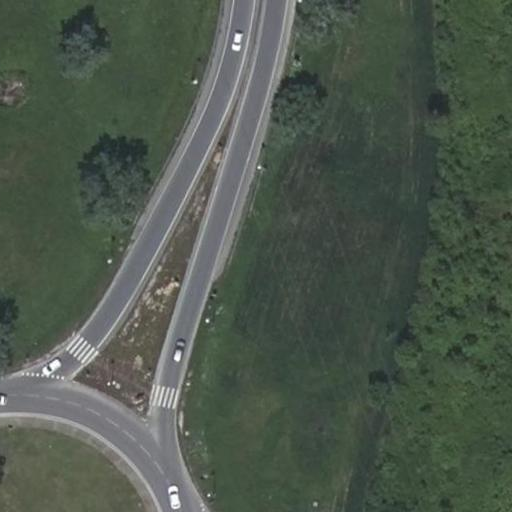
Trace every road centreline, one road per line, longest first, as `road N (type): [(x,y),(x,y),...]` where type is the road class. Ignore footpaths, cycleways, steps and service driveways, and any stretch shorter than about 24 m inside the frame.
road 1 (trunk): [(171,486),(167,395),(280,0)]
road 2 (trunk): [(245,0),(203,137),(118,298),(82,348),(5,395)]
road 3 (primary): [(171,486),(142,446),(102,416),(55,398),(5,395)]
